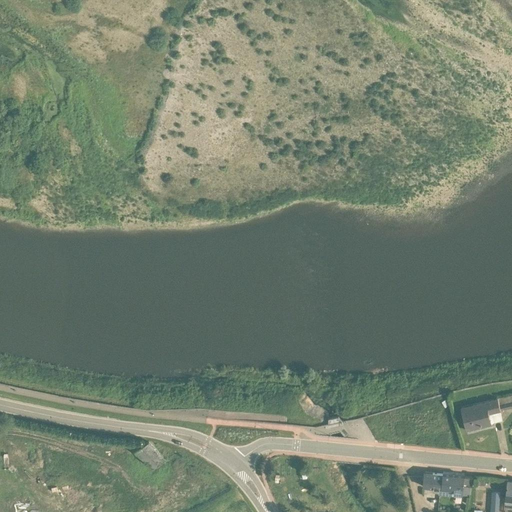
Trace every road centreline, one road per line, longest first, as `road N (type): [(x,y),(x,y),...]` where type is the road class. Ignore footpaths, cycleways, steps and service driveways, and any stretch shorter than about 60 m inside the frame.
road 1 (unclassified): [(233,461),(276,441),(511,463)]
road 2 (tertiary): [(0,401),(175,430),(233,461)]
